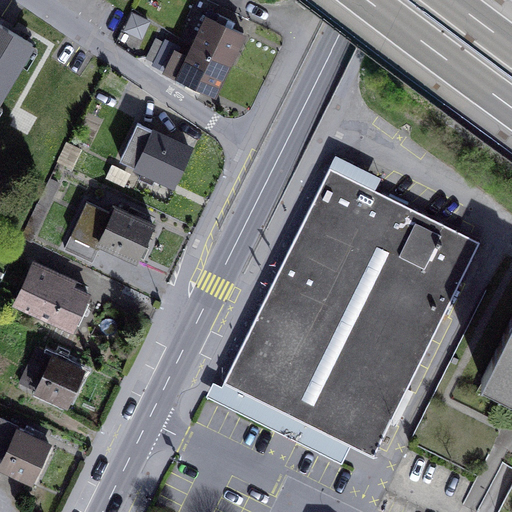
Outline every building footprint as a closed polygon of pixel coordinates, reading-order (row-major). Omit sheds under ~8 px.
[(206,17),(217,22),(219,16),(209,11),(206,17)] [(134,16),(127,30),(139,36),(146,22),(134,16)] [(206,17),(192,47),(229,64),(244,35),(225,26),(227,20),(219,16),(217,22),(206,17)] [(0,25),(0,98),(32,45),(0,25)] [(195,86),(215,95),(229,64),(192,47),(187,57),(177,52),(180,47),(165,40),(163,43),(155,39),(146,59),(154,63),(153,65),(178,77),(175,83),(193,91),(195,86)] [(172,184),(189,148),(138,124),(121,159),(144,171),(140,179),(151,184),(155,176),(172,184)] [(68,144),(59,162),(71,168),(80,150),(68,144)] [(374,456),(480,241),(469,236),(375,189),(330,167),(223,382),(226,383),(351,445),(374,456)] [(113,168),(109,177),(123,184),(127,175),(113,168)] [(49,180),(38,203),(47,207),(59,184),(49,180)] [(87,202),(65,249),(93,262),(101,244),(136,260),(138,256),(144,258),(148,249),(143,246),(153,225),(135,216),(137,211),(130,207),(128,213),(113,206),(109,212),(87,202)] [(22,237),(31,241),(47,207),(38,203),(22,237)] [(33,269),(17,303),(72,329),(88,294),(70,286),(72,281),(61,276),(59,281),(45,275),(33,269)] [(511,320),(485,374),(511,387),(511,320)] [(36,348),(20,383),(67,405),(84,370),(66,361),(69,355),(60,351),(57,357),(36,348)] [(511,387),(485,374),(482,381),(511,395),(511,387)] [(342,464),(351,445),(226,383),(224,388),(214,383),(207,397),(342,464)] [(0,455),(4,458),(1,465),(37,483),(43,469),(38,467),(49,444),(31,435),(24,432),(25,430),(19,427),(0,418),(0,455)] [(31,435),(34,430),(27,426),(25,430),(24,432),(31,435)] [(38,467),(43,469),(54,447),(49,444),(38,467)]
